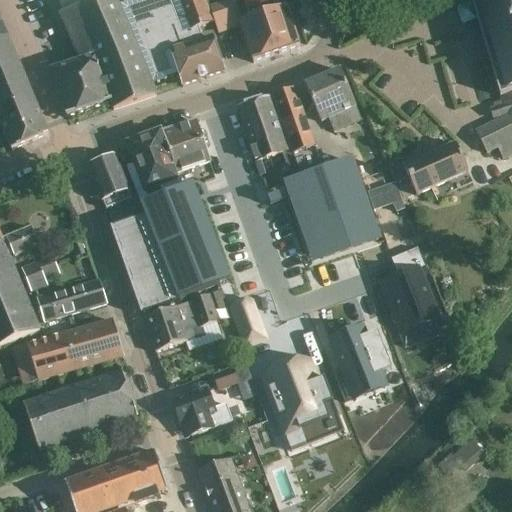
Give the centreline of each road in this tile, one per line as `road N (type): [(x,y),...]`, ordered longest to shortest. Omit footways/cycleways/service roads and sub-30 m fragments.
road 1 (tertiary): [(170,436),(64,146)]
road 2 (residential): [(0,495),(170,436)]
road 3 (residential): [(211,92),(316,54),(337,0)]
road 4 (residential): [(64,146),(211,92)]
road 5 (tertiary): [(64,146),(9,0)]
